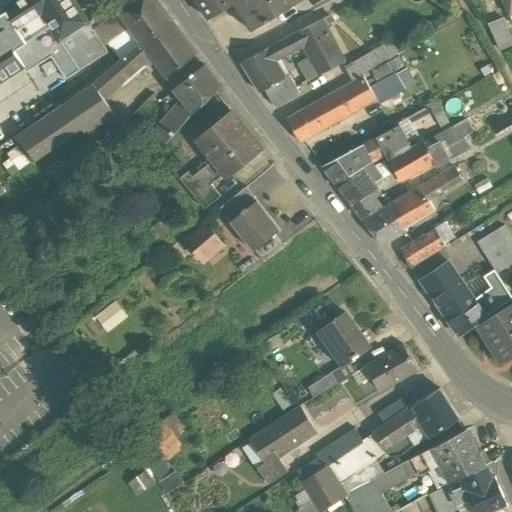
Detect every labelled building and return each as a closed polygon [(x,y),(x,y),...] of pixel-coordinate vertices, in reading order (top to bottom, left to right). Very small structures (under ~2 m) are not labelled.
[(108,51),(74,0),(15,0),(4,7),(26,41),(3,56),(15,73),(22,66),(28,75),(41,66),(44,71),(50,67),(51,68),(55,65),(64,79),(108,51)] [(156,0),(126,0),(114,9),(124,22),(133,34),(139,42),(171,19),(156,0)] [(195,0),(206,18),(234,2),(237,0),(195,0)] [(237,0),(234,2),(252,30),(300,0),(237,0)] [(0,9),(0,82),(15,73),(3,56),(26,41),(4,7),(0,9)] [(124,22),(114,9),(100,19),(101,21),(103,20),(112,32),(124,22)] [(329,15),(321,19),(325,26),(333,22),(329,15)] [(511,39),(503,18),(488,25),(499,50),(511,43),(511,39)] [(171,19),(139,42),(149,55),(165,77),(196,53),(171,19)] [(325,26),(321,19),(298,32),(305,45),(311,56),(321,74),(344,61),(325,26)] [(305,45),(298,32),(269,48),(276,61),(305,45)] [(133,34),(121,43),(128,51),(139,42),(133,34)] [(389,41),(382,45),(389,57),(396,53),(389,41)] [(128,51),(123,55),(134,68),(149,55),(139,42),(128,51)] [(382,45),(345,66),(353,79),(389,57),(382,45)] [(269,48),(241,63),(260,92),(265,89),(275,106),(295,95),(285,76),(276,61),(269,48)] [(134,68),(123,55),(117,61),(128,74),(134,68)] [(321,74),(311,56),(299,63),(308,81),(321,74)] [(117,61),(108,69),(118,82),(128,74),(117,61)] [(372,71),(377,81),(394,72),(389,63),(372,71)] [(206,65),(175,88),(183,99),(193,112),(220,85),(206,65)] [(108,69),(92,82),(102,96),(118,82),(108,69)] [(300,93),(290,74),(285,76),(295,95),(300,93)] [(364,76),(339,90),(352,113),(376,99),(364,76)] [(92,82),(63,102),(78,123),(84,132),(114,113),(102,96),(92,82)] [(352,113),(339,90),(286,119),(300,141),(352,113)] [(193,112),(183,99),(162,123),(164,126),(174,134),(193,112)] [(63,102),(50,112),(67,133),(78,123),(63,102)] [(231,111),(195,140),(212,161),(224,175),(227,179),(262,149),(231,111)] [(50,112),(14,136),(35,159),(67,133),(50,112)] [(443,112),(435,117),(441,128),(449,123),(443,112)] [(400,125),(364,145),(372,163),(385,156),(388,162),(412,150),(411,146),(400,125)] [(174,134),(164,126),(159,132),(158,131),(149,142),(159,151),(174,134)] [(457,126),(436,136),(448,161),(469,150),(457,126)] [(418,142),(411,146),(412,150),(388,162),(398,181),(434,163),(436,167),(448,161),(436,136),(419,145),(418,142)] [(364,145),(338,159),(337,158),(325,167),(338,185),(361,169),(372,163),(364,145)] [(47,171),(57,182),(74,167),(63,156),(47,171)] [(224,175),(212,161),(193,177),(183,184),(195,198),(212,185),(224,175)] [(453,166),(419,188),(427,199),(461,178),(458,173),(453,166)] [(361,169),(338,185),(353,206),(371,193),(376,189),(361,169)] [(188,171),(179,179),(183,184),(193,177),(188,171)] [(212,185),(195,198),(204,210),(220,196),(212,185)] [(246,186),(223,204),(234,218),(257,200),(246,186)] [(419,188),(390,206),(404,229),(434,211),(427,199),(419,188)] [(371,193),(353,206),(362,219),(379,209),(371,193)] [(280,229),(257,200),(234,218),(230,222),(253,251),(280,229)] [(390,206),(363,220),(382,246),(406,233),(404,229),(390,206)] [(186,241),(202,260),(221,243),(205,225),(186,241)] [(511,237),(504,225),(477,242),(494,269),(497,273),(511,263),(511,237)] [(436,230),(402,251),(412,267),(446,246),(444,242),(436,230)] [(448,262),(420,280),(441,311),(442,311),(455,299),(459,303),(471,295),(448,262)] [(471,295),(459,303),(455,299),(442,311),(441,311),(458,335),(511,298),(511,296),(497,273),(494,269),(483,276),(491,287),(474,300),(471,295)] [(511,305),(477,325),(501,365),(511,358),(511,305)] [(371,347),(345,313),(317,333),(342,368),(371,347)] [(403,345),(366,367),(380,392),(418,370),(403,345)] [(352,373),(340,381),(346,391),(359,383),(352,373)] [(331,374),(309,388),(315,397),(337,383),(331,374)] [(408,409),(394,418),(395,420),(388,424),(373,435),(384,451),(385,450),(395,444),(398,449),(412,440),(409,435),(424,425),(432,437),(458,420),(439,389),(408,409)] [(401,399),(380,413),(388,424),(395,420),(394,418),(408,409),(401,399)] [(301,406),(249,440),(265,464),(257,469),(267,485),(288,472),(278,457),(317,432),(301,406)] [(163,426),(148,436),(157,445),(143,453),(169,492),(182,484),(174,473),(171,475),(163,463),(182,447),(163,426)] [(354,429),(317,454),(319,457),(297,471),(303,481),(324,467),(333,461),(344,454),(362,442),(354,429)] [(466,430),(410,459),(417,473),(419,475),(430,470),(439,465),(449,484),(485,466),(466,430)] [(362,442),(344,454),(356,473),(386,453),(385,450),(384,451),(373,435),(362,442)] [(344,454),(333,461),(342,475),(349,478),(356,473),(344,454)] [(410,459),(393,469),(400,482),(417,473),(410,459)] [(439,465),(430,470),(440,489),(449,484),(439,465)] [(440,489),(430,494),(437,511),(449,511),(459,507),(458,504),(469,499),(465,490),(493,477),(485,466),(449,484),(440,489)] [(343,495),(324,467),(303,481),(321,509),(343,495)] [(393,469),(343,495),(352,511),(391,511),(380,493),(400,482),(393,469)] [(493,477),(465,490),(469,499),(474,511),(493,511),(498,510),(506,507),(493,477)]
